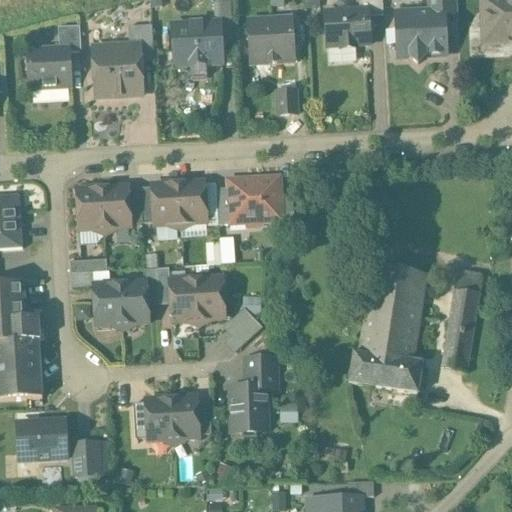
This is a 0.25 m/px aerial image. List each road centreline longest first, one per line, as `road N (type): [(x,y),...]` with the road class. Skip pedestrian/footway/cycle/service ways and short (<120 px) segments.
road 1 (residential): [(491,136),(53,168)]
road 2 (residential): [(53,168),(64,339),(82,379)]
